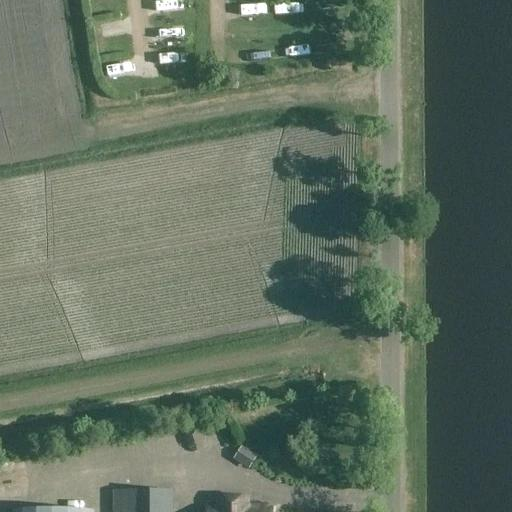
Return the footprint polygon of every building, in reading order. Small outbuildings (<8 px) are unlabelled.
[(346,19),(346,7),(323,7),(323,19),(346,19)] [(263,56),(239,61),(241,71),(265,66),(263,56)] [(242,447),(235,460),(249,469),(257,456),(242,447)] [(165,511),(166,494),(116,494),(115,511),(165,511)] [(219,511),(208,511),(207,511),(266,511),(266,508),(245,508),(245,500),(219,500),(219,511)]
